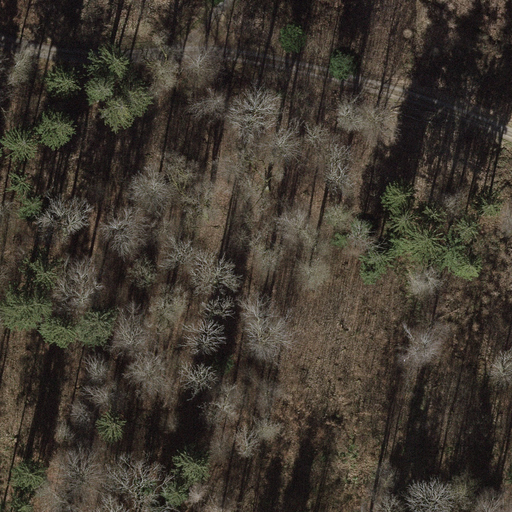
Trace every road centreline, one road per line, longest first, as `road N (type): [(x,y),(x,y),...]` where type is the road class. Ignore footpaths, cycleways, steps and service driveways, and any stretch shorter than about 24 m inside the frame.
road 1 (track): [(511,130),(197,42)]
road 2 (track): [(229,0),(197,42),(157,55),(80,58),(0,39)]
